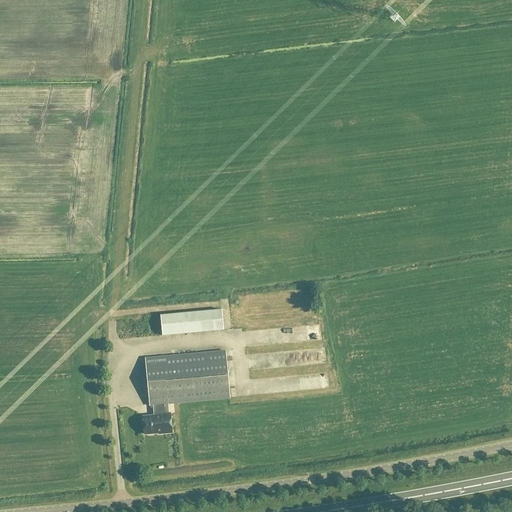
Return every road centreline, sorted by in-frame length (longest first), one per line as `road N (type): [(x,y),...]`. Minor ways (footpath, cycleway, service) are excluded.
road 1 (unclassified): [(120,504),(511,445)]
road 2 (track): [(143,0),(110,342)]
road 3 (trunk): [(334,511),(511,480)]
road 4 (unclassified): [(110,342),(120,504)]
